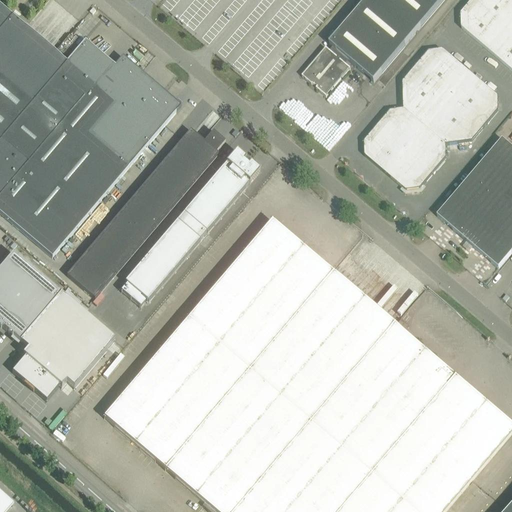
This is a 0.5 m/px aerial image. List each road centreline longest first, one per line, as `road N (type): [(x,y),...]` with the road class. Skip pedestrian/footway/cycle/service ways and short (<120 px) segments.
road 1 (unclassified): [(511,339),(113,0)]
road 2 (unknown): [(340,146),(444,20),(511,95),(491,136),(419,213)]
road 3 (unknown): [(282,82),(315,107),(346,104),(379,81),(449,0)]
road 4 (tertiary): [(111,511),(0,414)]
